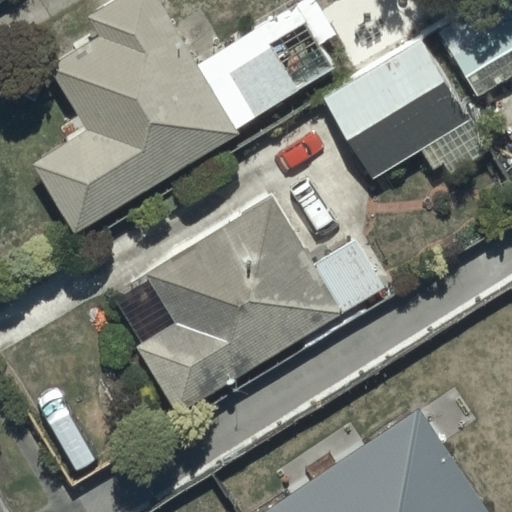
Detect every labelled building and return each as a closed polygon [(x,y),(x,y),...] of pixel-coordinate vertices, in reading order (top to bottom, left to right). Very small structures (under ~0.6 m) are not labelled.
[(175,0),(92,0),(100,15),(55,40),(84,92),(58,106),(67,123),(34,141),(71,207),(244,111),(239,104),(332,52),(320,29),(336,20),(325,0),(279,0),(200,44),(175,0)] [(511,0),(468,0),(440,17),(478,81),(511,60),(511,0)] [(425,18),(325,77),(375,157),(473,98),(425,18)] [(153,260),(119,279),(143,320),(138,323),(177,391),(387,269),(359,220),(316,245),(276,177),(154,248),(148,251),(153,260)] [(418,387),(235,509),(237,511),(486,511),(497,505),(418,387)]
